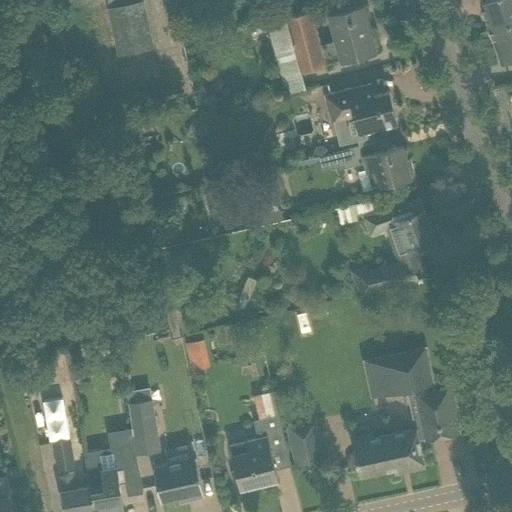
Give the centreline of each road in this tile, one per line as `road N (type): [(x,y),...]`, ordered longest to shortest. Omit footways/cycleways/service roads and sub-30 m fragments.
road 1 (tertiary): [(511,247),(430,0)]
road 2 (tertiary): [(386,511),(511,483)]
